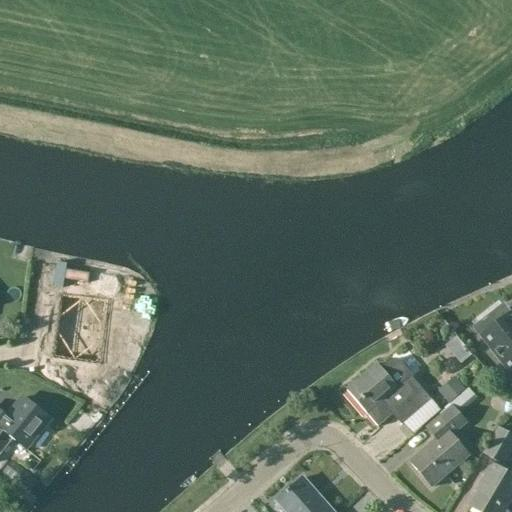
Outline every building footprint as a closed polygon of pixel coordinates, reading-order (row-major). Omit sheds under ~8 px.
[(37,294),(32,325),(48,327),(52,296),(37,294)] [(72,363),(120,366),(126,297),(79,294),(72,363)] [(511,319),(508,314),(501,320),(499,316),(494,316),(485,323),(485,327),(487,331),(481,336),(511,375),(511,319)] [(421,389),(411,378),(412,377),(397,360),(391,360),(381,368),(378,365),(347,391),(378,427),(392,414),(402,425),(431,400),(421,389)] [(441,392),(449,402),(461,391),(453,381),(441,392)] [(466,423),(459,415),(477,399),(468,389),(450,405),(452,407),(426,429),(436,440),(410,462),(431,488),(469,456),(451,435),(466,423)] [(5,435),(24,450),(49,418),(24,398),(8,418),(0,411),(0,456),(2,454),(0,453),(0,437),(2,439),(5,435)] [(504,511),(511,498),(511,476),(499,469),(502,464),(503,465),(511,449),(511,436),(499,429),(484,454),(495,460),(492,465),(491,464),(480,483),(483,485),(470,507),(477,511),(504,511)] [(0,472),(28,493),(29,493),(38,479),(10,459),(0,472)] [(275,502),(284,511),(332,511),(302,478),(275,502)]
